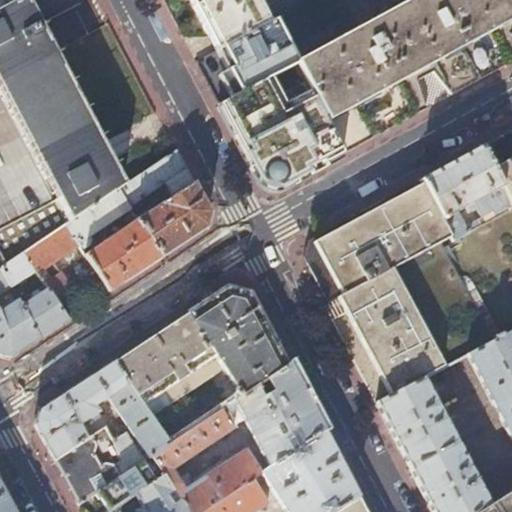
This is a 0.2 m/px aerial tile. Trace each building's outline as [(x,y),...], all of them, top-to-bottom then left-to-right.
[(0,0),(0,11),(20,0),(0,0)] [(20,0),(0,11),(0,269),(1,269),(24,254),(65,226),(124,186),(26,0),(20,0)] [(189,0),(216,50),(267,23),(255,0),(189,0)] [(377,19),(295,65),(305,83),(343,154),(424,110),(414,75),(429,68),(452,95),(511,62),(511,15),(503,0),(412,0),(394,11),(386,8),(377,19)] [(511,0),(503,0),(511,15),(511,0)] [(272,20),(267,23),(216,50),(195,61),(207,84),(219,107),(269,79),(295,65),(272,20)] [(269,79),(219,107),(259,183),(284,187),(343,154),(305,83),(278,97),(269,79)] [(497,217),(510,210),(495,179),(479,147),(468,153),(439,169),(419,180),(449,236),(450,237),(452,240),(468,232),(457,211),(473,202),(480,216),(492,209),(497,217)] [(109,293),(206,230),(209,214),(203,203),(176,151),(124,186),(65,226),(79,247),(109,293)] [(511,213),(511,168),(495,179),(510,210),(511,213)] [(465,355),(491,341),(439,243),(449,236),(419,180),(308,241),(304,258),(329,304),(337,300),(345,314),(332,321),(375,404),(421,379),(465,355)] [(47,290),(67,320),(84,309),(61,274),(57,274),(48,279),(42,271),(79,247),(65,226),(24,254),(36,272),(47,290)] [(24,254),(1,269),(11,287),(36,272),(24,254)] [(1,269),(0,269),(0,356),(9,359),(40,338),(22,306),(18,301),(1,312),(0,309),(0,294),(11,287),(1,269)] [(18,301),(11,287),(0,294),(0,309),(1,312),(18,301)] [(236,400),(287,366),(268,330),(249,294),(223,288),(111,362),(141,405),(162,392),(171,405),(222,370),(236,391),(232,394),(236,400)] [(22,306),(40,338),(67,320),(47,290),(40,294),(38,291),(31,295),(34,298),(22,306)] [(511,445),(511,330),(491,341),(465,355),(511,445)] [(33,428),(52,462),(104,430),(105,430),(92,404),(105,396),(148,459),(150,457),(168,445),(141,405),(111,362),(84,380),(38,411),(33,428)] [(268,468),(322,433),(306,402),(287,366),(236,400),(233,402),(268,468)] [(459,449),(421,379),(375,404),(409,469),(431,511),(476,511),(488,505),(463,459),(470,455),(465,446),(459,449)] [(161,475),(185,511),(200,511),(250,479),(260,473),(244,450),(193,483),(186,473),(177,479),(171,470),(232,429),(220,411),(168,445),(150,457),(161,475)] [(65,486),(77,506),(95,493),(126,473),(111,444),(104,430),(52,462),(65,486)] [(284,511),(334,511),(356,497),(341,467),(322,433),(268,468),(260,473),(284,511)] [(126,473),(141,463),(143,462),(124,435),(111,444),(126,473)] [(144,511),(185,511),(161,475),(153,480),(141,463),(126,473),(95,493),(108,511),(133,495),(144,511)] [(200,511),(253,511),(267,503),(250,479),(200,511)] [(511,511),(511,489),(488,505),(476,511),(511,511)] [(0,511),(11,511),(5,501),(0,491),(0,511)] [(364,511),(356,497),(334,511),(364,511)]
